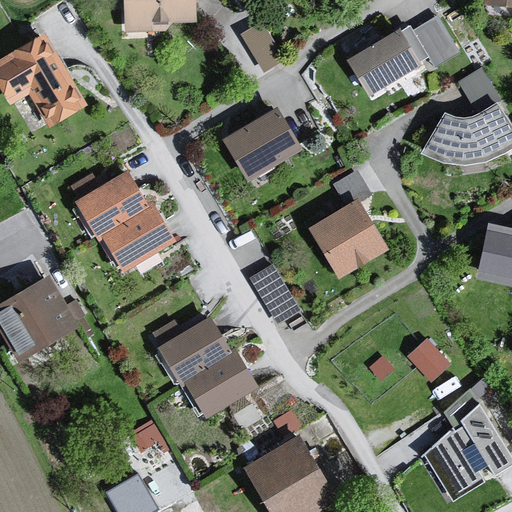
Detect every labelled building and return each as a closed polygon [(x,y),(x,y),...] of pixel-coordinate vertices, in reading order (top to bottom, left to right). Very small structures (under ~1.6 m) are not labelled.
[(198,24),(197,0),(125,0),(126,33),(168,32),(175,25),(198,24)] [(511,0),(486,0),(486,7),(511,8),(511,0)] [(460,54),(438,16),(414,30),(430,58),(437,68),(460,54)] [(263,23),(242,34),(265,74),(285,62),(263,23)] [(414,30),(412,26),(402,32),(420,63),(430,58),(414,30)] [(402,32),(349,62),(370,99),(423,68),(420,63),(402,32)] [(46,35),(0,61),(0,85),(11,105),(31,93),(51,129),(88,107),(46,35)] [(460,83),(480,116),(500,104),(503,103),(482,69),(460,83)] [(511,151),(511,124),(500,104),(480,116),(476,119),(462,121),(447,115),(422,157),(443,165),(465,167),(490,164),(511,151)] [(303,153),(279,110),(225,141),(249,183),(303,153)] [(334,185),(348,208),(359,201),(372,193),(358,171),(334,185)] [(80,202),(76,204),(98,241),(103,238),(151,211),(130,173),(101,189),(80,202)] [(71,187),(80,202),(101,189),(93,175),(71,187)] [(348,208),(309,232),(340,282),(390,252),(359,201),(348,208)] [(151,211),(103,238),(124,274),(177,244),(156,208),(151,211)] [(511,231),(506,230),(489,226),(477,282),(511,289),(511,231)] [(303,311),(275,265),(251,279),(278,325),(303,311)] [(51,278),(0,307),(0,331),(20,364),(81,329),(76,322),(67,306),(51,278)] [(77,300),(67,306),(76,322),(86,316),(77,300)] [(162,349),(159,350),(182,387),(185,385),(234,356),(212,319),(184,336),(162,349)] [(153,334),(162,349),(184,336),(175,321),(153,334)] [(430,340),(410,357),(431,381),(451,364),(430,340)] [(234,356),(185,385),(207,421),(260,389),(238,353),(234,356)] [(385,356),(371,368),(382,382),(396,371),(385,356)] [(511,468),(511,457),(480,408),(425,458),(455,504),(511,468)] [(293,411),(274,422),(281,433),(292,427),(297,432),(303,428),(293,411)] [(154,421),(131,434),(142,452),(164,439),(154,421)] [(301,438),(245,471),(269,511),(324,511),(339,503),(301,438)]
